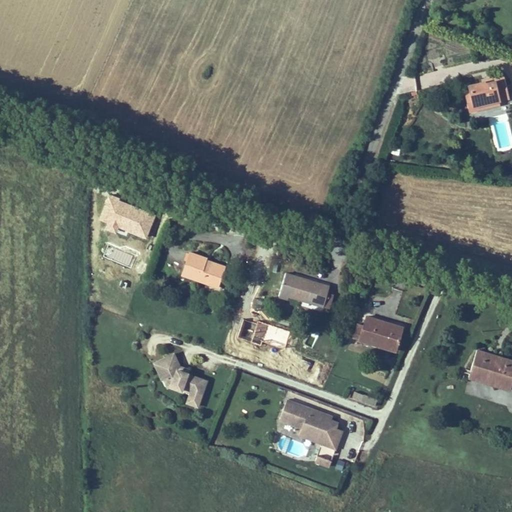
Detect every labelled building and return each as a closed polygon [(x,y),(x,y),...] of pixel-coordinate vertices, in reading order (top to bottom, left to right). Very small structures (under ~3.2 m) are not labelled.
[(417,52),(419,73),(435,71),(433,60),(444,59),(442,49),(417,52)] [(418,84),(437,82),(435,71),(416,74),(418,84)] [(482,82),(467,86),(469,91),(473,106),(507,97),(510,104),(511,103),(511,85),(505,88),(501,76),(493,79),(495,83),(483,86),(482,82)] [(473,106),(469,91),(463,93),(468,112),(484,108),(487,118),(511,112),(510,104),(507,97),(473,106)] [(207,259),(190,254),(183,275),(218,287),(225,268),(206,262),(207,259)] [(332,289),(286,275),(280,297),(291,301),(292,298),(326,308),(332,289)] [(263,303),(256,300),(252,309),(259,312),(263,303)] [(402,329),(366,318),(364,327),(358,325),(354,339),(359,340),(395,351),(402,329)] [(313,329),(305,342),(310,345),(319,333),(313,329)] [(177,350),(159,359),(167,376),(173,373),(174,376),(173,378),(172,381),(182,386),(182,385),(191,390),(193,387),(202,392),(208,381),(190,371),(191,370),(182,365),(184,362),(177,350)] [(511,382),(511,363),(474,351),(467,374),(499,385),(498,388),(509,392),(511,382)] [(383,379),(386,371),(363,364),(361,373),(383,379)] [(466,378),(498,388),(499,385),(467,374),(466,378)] [(193,387),(191,390),(200,395),(202,392),(193,387)] [(360,393),(358,398),(371,402),(372,397),(360,393)] [(318,442),(337,449),(344,431),(337,429),(339,423),(332,420),(333,417),(321,412),(320,414),(315,412),(316,410),(288,400),(281,420),(299,427),(299,425),(321,433),(318,442)] [(330,469),(332,463),(317,458),(315,463),(330,469)] [(335,467),(342,469),(344,460),(337,458),(335,467)]
